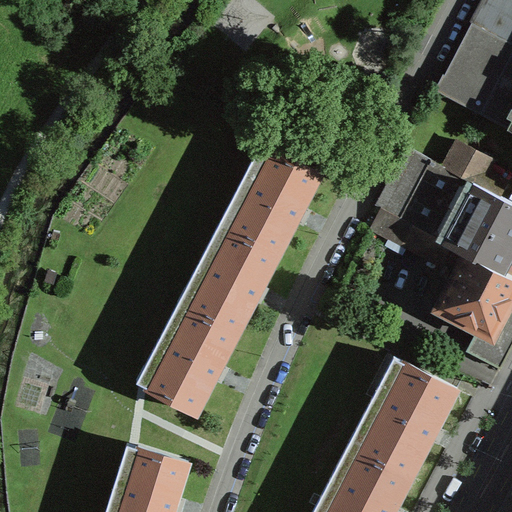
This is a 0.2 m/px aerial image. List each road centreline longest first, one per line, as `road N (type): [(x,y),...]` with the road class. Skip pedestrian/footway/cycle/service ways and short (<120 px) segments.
road 1 (residential): [(222,511),(312,290),(461,0)]
road 2 (track): [(0,210),(21,159),(144,0)]
